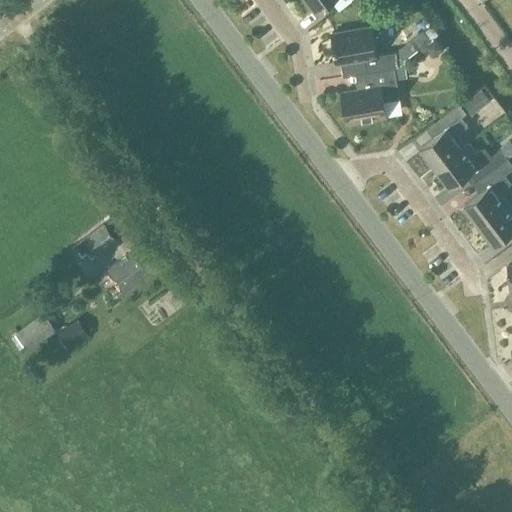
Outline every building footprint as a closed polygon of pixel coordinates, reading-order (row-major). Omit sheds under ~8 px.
[(308,0),(317,12),(332,0),(308,0)] [(432,27),(411,41),(418,51),(438,36),(432,27)] [(339,61),(375,55),(370,29),(334,35),(339,61)] [(439,54),(445,50),(437,39),(426,47),(430,53),(439,54)] [(379,71),(382,86),(342,92),(347,123),(388,116),(385,102),(400,99),(397,80),(408,78),(405,61),(399,65),(394,68),(379,71)] [(480,90),(463,103),(471,114),(488,101),(480,90)] [(465,145),(459,138),(468,125),(462,117),(467,113),(460,104),(437,121),(444,130),(421,148),(438,171),(472,146),(470,142),(465,145)] [(472,146),(438,171),(450,187),(474,169),(483,181),(510,161),(501,149),(491,156),(485,147),(476,151),(472,146)] [(511,163),(510,161),(483,181),(488,187),(464,205),(479,225),(509,204),(502,195),(511,183),(511,182),(506,174),(511,169),(511,163)] [(511,207),(509,204),(479,225),(494,244),(511,230),(511,207)] [(116,215),(74,245),(78,252),(84,248),(88,253),(94,249),(98,255),(118,240),(116,236),(126,229),(116,215)] [(123,294),(158,269),(141,245),(106,271),(123,294)] [(57,332),(58,331),(52,323),(58,319),(52,309),(45,314),(45,313),(18,332),(16,328),(10,333),(13,336),(12,337),(25,355),(57,332)] [(78,318),(58,331),(57,332),(69,350),(90,336),(78,318)] [(129,370),(120,378),(123,383),(124,382),(132,393),(142,386),(129,370)] [(123,383),(104,397),(129,429),(148,414),(132,393),(124,382),(123,383)] [(85,412),(84,412),(93,423),(109,444),(129,429),(104,397),(85,412)] [(81,407),(71,414),(84,430),(93,423),(84,412),(85,412),(81,407)] [(22,428),(6,441),(13,450),(25,441),(25,442),(30,438),(22,428)] [(13,450),(0,459),(0,475),(7,486),(40,461),(25,442),(25,441),(13,450)] [(40,461),(7,486),(22,505),(44,489),(55,481),(54,480),(40,461)] [(170,470),(152,484),(173,511),(175,511),(192,499),(170,470)] [(55,481),(44,489),(51,499),(66,486),(59,477),(54,480),(55,481)] [(173,511),(152,484),(135,497),(146,511),(173,511)] [(146,511),(135,497),(118,510),(119,511),(146,511)]
